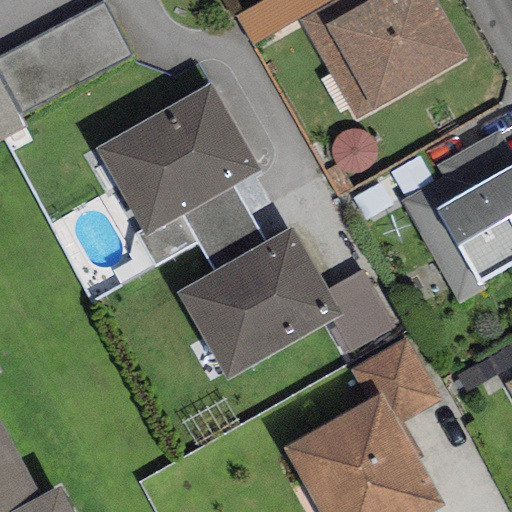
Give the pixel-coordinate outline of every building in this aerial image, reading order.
[(335,0),(299,21),(356,120),(468,57),(435,0),(335,0)] [(104,5),(0,58),(0,77),(18,112),(130,55),(104,5)] [(0,138),(25,125),(18,112),(0,77),(0,138)] [(211,85),(95,150),(143,235),(179,215),(231,186),(259,170),(211,85)] [(511,160),(496,132),(435,166),(442,178),(453,199),(511,167),(511,160)] [(485,290),(481,283),(511,266),(511,167),(453,199),(442,178),(400,202),(459,305),(485,290)] [(212,273),(264,243),(231,186),(179,215),(212,273)] [(212,273),(175,294),(226,382),(331,322),(341,316),(326,291),(290,228),(264,243),(212,273)] [(361,271),(326,291),(341,316),(331,322),(350,354),(395,328),(361,271)] [(406,339),(349,371),(367,403),(381,395),(399,425),(441,402),(406,339)] [(367,403),(284,449),(319,511),(432,511),(444,505),(399,425),(381,395),(367,403)] [(0,511),(74,511),(61,485),(37,498),(0,426),(0,511)]
